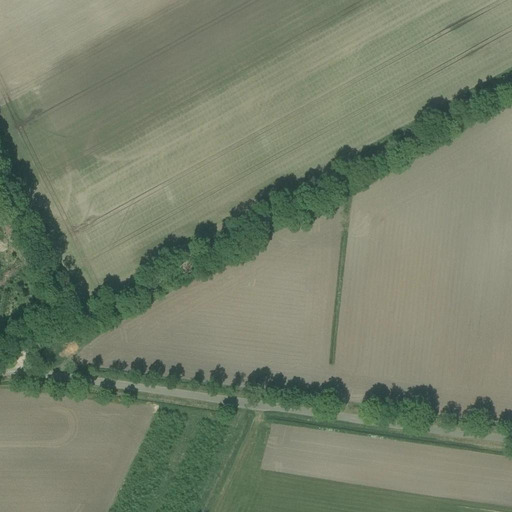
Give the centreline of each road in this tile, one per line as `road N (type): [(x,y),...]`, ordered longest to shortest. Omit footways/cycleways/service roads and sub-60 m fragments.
road 1 (track): [(0,370),(511,84)]
road 2 (unclassified): [(511,440),(0,373)]
